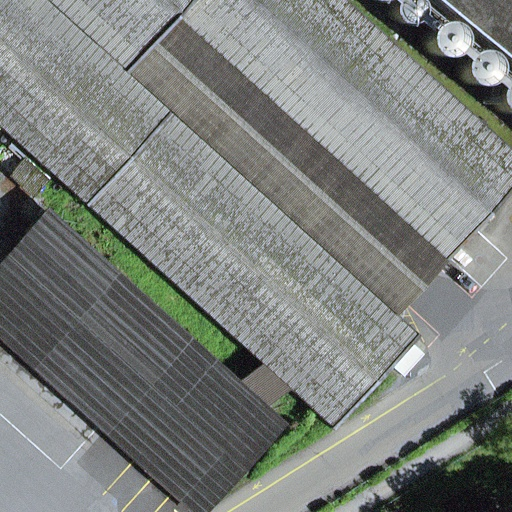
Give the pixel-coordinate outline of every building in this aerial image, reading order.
[(511,157),(337,0),(0,0),(0,126),(332,426),(332,431),(417,337),(413,337),(393,319),(123,75),(151,45),(177,16),(444,258),(444,262),(511,186),(511,157)] [(416,11),(413,1),(411,0),(390,0),(386,9),(390,19),(400,25),(411,22),(416,11)] [(511,0),(426,0),(511,71),(511,0)] [(444,262),(444,258),(177,16),(151,45),(123,75),(393,319),(444,262)] [(418,38),(422,51),(434,57),(447,53),(453,42),(450,29),(438,23),(425,26),(418,38)] [(453,67),(457,80),(469,86),(482,82),(488,71),(484,58),(473,51),(460,55),(453,67)] [(511,114),(511,112),(511,82),(501,81),(490,89),(489,102),(497,113),(511,114)] [(0,334),(195,511),(200,511),(279,425),(47,214),(0,265),(0,334)]
